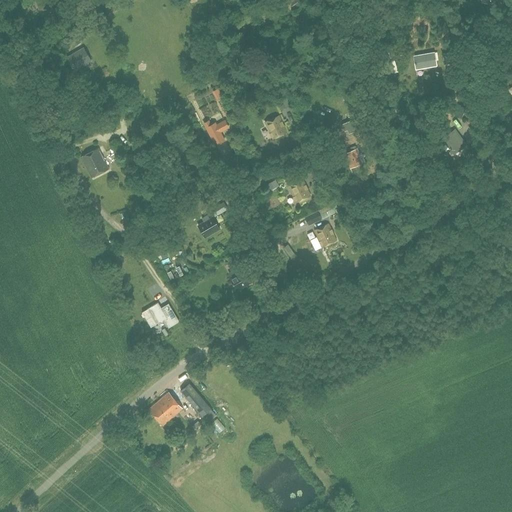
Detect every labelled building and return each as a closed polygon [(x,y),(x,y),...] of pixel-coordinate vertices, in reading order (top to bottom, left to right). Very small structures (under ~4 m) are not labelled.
[(49,13),(47,9),(52,7),(48,0),(35,0),(43,16),(49,13)] [(91,61),(84,48),(67,57),(75,70),(91,61)] [(416,69),(436,65),(434,52),(413,56),(416,69)] [(451,63),(449,52),(442,54),(444,65),(451,63)] [(393,73),(401,71),(400,64),(392,65),(393,73)] [(462,118),(465,108),(458,105),(454,116),(462,118)] [(347,131),(348,134),(358,130),(356,124),(362,121),(357,110),(351,112),(354,120),(341,125),(344,132),(347,131)] [(265,122),(273,139),(286,133),(279,116),(265,122)] [(97,134),(106,130),(101,120),(92,124),(97,134)] [(209,121),(204,123),(216,145),(224,141),(220,132),(229,127),(225,121),(216,125),(215,123),(211,125),(209,121)] [(150,138),(162,132),(159,127),(157,128),(155,125),(146,130),(150,138)] [(453,153),(465,144),(454,130),(442,139),(453,153)] [(91,177),(109,168),(98,147),(81,156),(91,177)] [(351,166),(361,162),(357,154),(359,154),(357,149),(346,154),(351,166)] [(289,185),(297,202),(310,196),(302,179),(289,185)] [(224,202),(211,210),(215,217),(228,209),(224,202)] [(313,222),(322,218),(319,212),(310,216),(313,222)] [(206,235),(220,227),(214,217),(210,219),(208,215),(202,218),(204,222),(200,225),(206,235)] [(304,232),(315,227),(311,220),(301,224),(304,232)] [(315,230),(323,247),(336,240),(328,224),(315,230)] [(259,244),(256,240),(251,244),(257,252),(263,248),(260,244),(259,244)] [(276,271),(282,268),(277,257),(270,260),(276,271)] [(238,289),(251,280),(246,270),(232,278),(238,289)] [(147,309),(148,309),(157,323),(156,324),(163,320),(168,328),(179,322),(168,303),(168,304),(162,309),(158,303),(147,309)] [(210,409),(189,383),(180,391),(201,416),(210,409)] [(162,425),(182,408),(168,392),(149,409),(149,408),(148,409),(162,425),(163,425),(162,425)] [(198,421),(192,426),(195,430),(201,424),(198,421)] [(217,431),(224,438),(229,432),(222,425),(217,431)]
